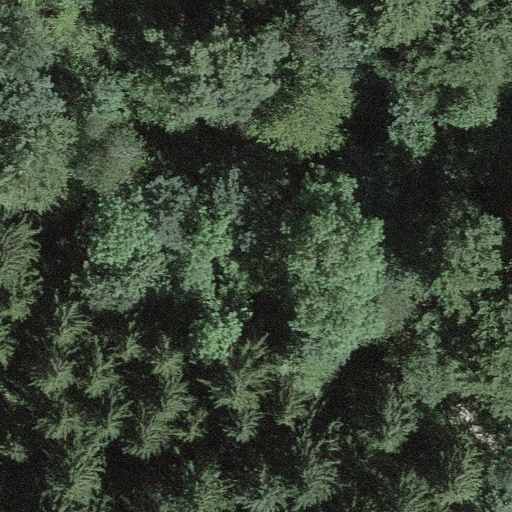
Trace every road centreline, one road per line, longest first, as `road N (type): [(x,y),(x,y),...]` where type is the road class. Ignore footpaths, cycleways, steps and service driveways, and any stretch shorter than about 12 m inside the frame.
road 1 (track): [(511,484),(389,346),(235,121),(174,0)]
road 2 (track): [(0,178),(84,230),(389,346),(511,366)]
